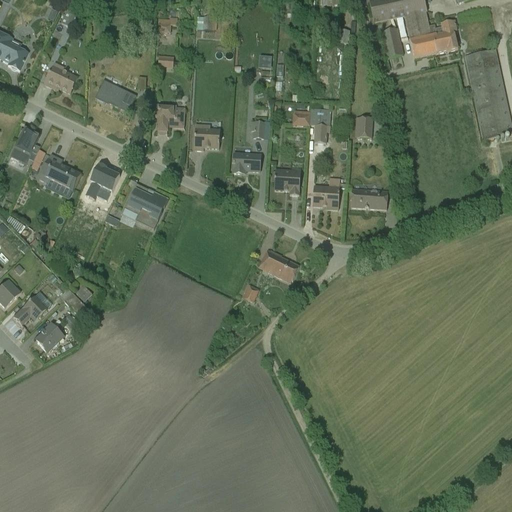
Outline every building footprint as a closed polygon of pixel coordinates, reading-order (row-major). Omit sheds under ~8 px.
[(423,0),(371,0),(376,26),(407,20),(411,39),(430,36),(423,0)] [(225,36),(225,22),(205,22),(205,36),(225,36)] [(414,61),(459,54),(454,22),(442,24),(443,34),(430,36),(411,39),(414,61)] [(168,38),(180,38),(180,29),(168,29),(168,38)] [(397,32),(381,35),(387,62),(403,59),(397,32)] [(0,65),(21,75),(33,50),(0,34),(0,65)] [(511,136),(496,52),(465,58),(481,143),(511,136)] [(168,74),(184,74),(184,61),(168,62),(168,74)] [(45,86),(70,98),(79,79),(55,67),(45,86)] [(96,100),(131,116),(139,99),(104,83),(96,100)] [(185,130),(186,109),(161,108),(159,136),(170,136),(171,130),(185,130)] [(338,116),(320,114),(319,130),(337,131),(338,116)] [(301,115),(301,129),(317,129),(317,115),(301,115)] [(363,123),(363,144),(379,144),(379,123),(363,123)] [(274,126),(260,127),(260,146),(275,146),(274,126)] [(196,151),(222,153),(223,131),(197,129),(196,151)] [(323,131),(322,149),(335,149),(336,132),(323,131)] [(11,159),(27,167),(41,140),(25,132),(11,159)] [(233,175),(261,176),(262,157),(234,156),(233,175)] [(41,178),(73,195),(82,177),(50,161),(41,178)] [(275,192),(302,194),(303,173),(276,171),(275,192)] [(122,218),(154,233),(169,203),(137,187),(122,218)] [(315,210),(341,211),(341,190),(316,189),(315,210)] [(353,211),(389,214),(391,192),(354,189),(353,211)] [(113,227),(125,231),(127,224),(115,220),(113,227)] [(1,233),(6,239),(12,235),(7,228),(1,233)] [(266,256),(258,272),(290,287),(298,271),(266,256)] [(0,292),(0,306),(5,311),(21,295),(9,283),(0,292)] [(259,292),(249,287),(242,301),(252,306),(259,292)] [(83,296),(92,305),(100,297),(91,288),(83,296)] [(72,304),(80,298),(76,293),(68,299),(72,304)] [(37,326),(50,313),(35,298),(13,320),(22,329),(31,320),(37,326)] [(66,318),(70,324),(80,316),(76,310),(66,318)] [(49,357),(66,340),(53,327),(36,344),(49,357)] [(72,330),(68,336),(75,342),(80,336),(72,330)]
